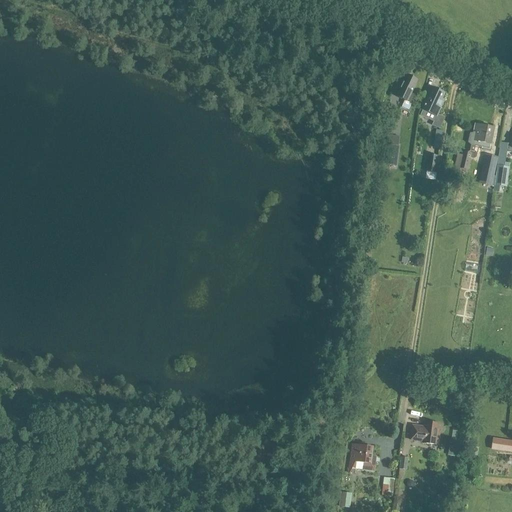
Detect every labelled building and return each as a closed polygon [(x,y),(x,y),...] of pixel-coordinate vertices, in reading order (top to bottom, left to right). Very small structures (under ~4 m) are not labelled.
[(400,89),(396,97),(412,105),(416,96),(411,94),(417,81),(406,76),(401,89),(400,89)] [(424,110),(421,116),(434,122),(432,126),(440,130),(445,119),(438,115),(445,101),(443,100),(445,94),(433,89),(423,110),(424,110)] [(464,130),(461,150),(471,151),(472,141),(482,142),(481,148),(486,148),(485,154),(482,153),(477,186),(488,188),(493,155),(494,149),(494,150),(497,130),(484,128),(483,138),(473,137),(473,132),(464,130)] [(398,147),(386,145),(383,167),(396,168),(399,147),(398,147)] [(429,155),(426,171),(436,174),(439,157),(429,155)] [(494,186),(507,188),(510,163),(498,162),(494,186)] [(423,444),(438,446),(440,432),(438,432),(439,425),(425,423),(425,429),(420,428),(420,427),(413,426),(411,441),(423,442),(423,444)] [(451,446),(456,447),(457,440),(449,439),(448,446),(451,446)] [(511,441),(493,439),(491,451),(511,453),(511,441)] [(474,459),(476,441),(466,440),(463,457),(474,459)] [(372,457),(373,449),(353,446),(350,469),(375,472),(377,457),(372,457)] [(408,459),(401,458),(400,470),(407,471),(408,459)] [(350,509),(352,490),(353,483),(342,482),(339,507),(350,509)] [(442,490),(441,502),(448,503),(449,491),(442,490)]
